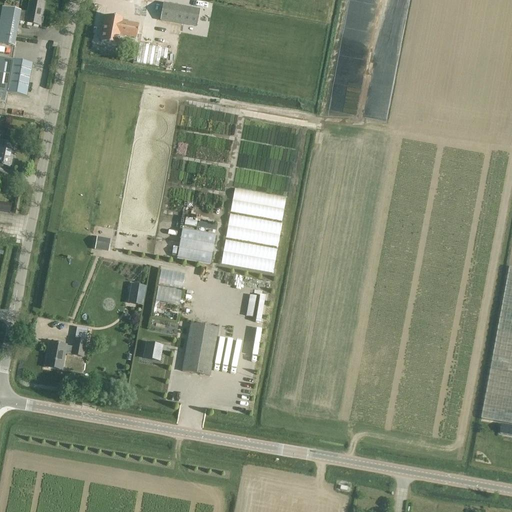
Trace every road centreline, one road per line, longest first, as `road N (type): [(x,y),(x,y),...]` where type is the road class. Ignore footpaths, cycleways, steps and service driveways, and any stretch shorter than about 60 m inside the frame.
road 1 (tertiary): [(511,490),(4,402)]
road 2 (unclassified): [(4,402),(1,372),(74,0)]
